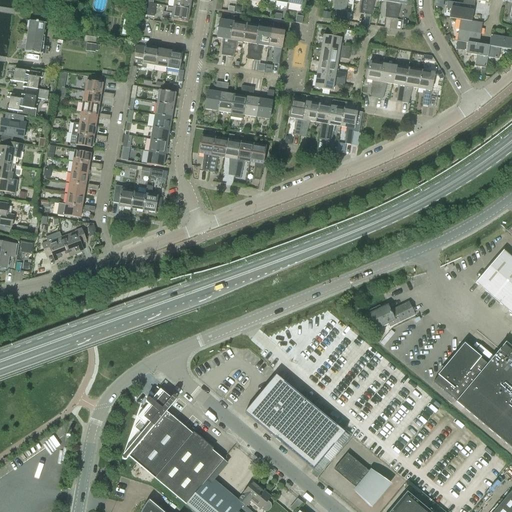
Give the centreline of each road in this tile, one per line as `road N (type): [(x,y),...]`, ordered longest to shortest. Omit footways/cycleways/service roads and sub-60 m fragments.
road 1 (primary): [(0,362),(407,208),(511,141)]
road 2 (tertiary): [(161,357),(412,253),(511,195)]
road 3 (unclassified): [(338,511),(161,357)]
road 4 (tertiary): [(77,511),(99,410),(123,380),(161,357)]
road 5 (residential): [(113,260),(99,211),(122,84)]
road 6 (residential): [(201,227),(179,172),(192,64)]
